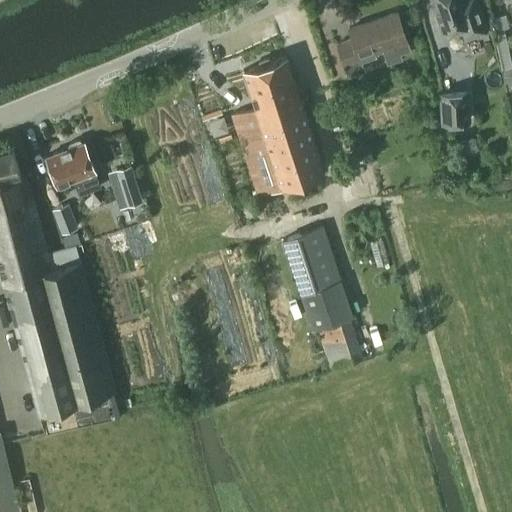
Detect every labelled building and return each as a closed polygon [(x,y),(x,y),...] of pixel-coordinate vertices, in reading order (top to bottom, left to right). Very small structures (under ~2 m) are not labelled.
[(432,0),(443,33),(460,28),(464,39),(486,32),(475,0),(432,0)] [(349,26),(352,36),(337,41),(347,73),(363,68),(360,59),(375,54),(374,50),(383,47),(387,61),(400,57),(398,51),(408,48),(397,11),(349,26)] [(504,16),(493,19),(496,30),(508,27),(504,16)] [(258,192),(324,170),(286,55),(243,69),(255,104),(232,112),(258,192)] [(439,89),(441,121),(470,119),(468,87),(439,89)] [(473,137),(461,142),(465,154),(466,154),(476,149),(478,149),(473,137)] [(67,146),(46,155),(57,184),(73,178),(79,194),(101,186),(83,140),(83,141),(79,142),(76,139),(67,142),(67,146)] [(0,278),(34,411),(114,390),(81,259),(51,267),(30,186),(23,188),(13,148),(0,151),(0,278)] [(130,165),(115,170),(126,206),(142,201),(130,165)] [(68,203),(52,209),(60,233),(77,226),(68,203)] [(350,315),(352,314),(322,223),(282,236),(301,291),(312,327),(317,326),(329,367),(363,357),(350,315)] [(0,511),(13,510),(10,483),(0,442),(0,511)]
